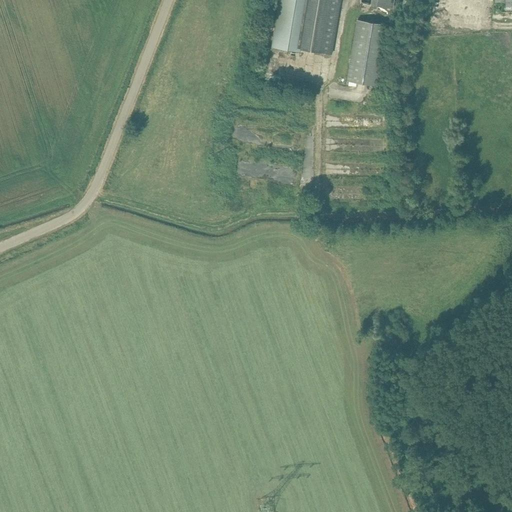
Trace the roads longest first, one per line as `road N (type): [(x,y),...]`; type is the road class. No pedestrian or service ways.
road 1 (unclassified): [(0,248),(71,215),(91,194),(168,0)]
road 2 (track): [(315,208),(259,208),(224,226),(91,194)]
road 3 (track): [(315,208),(321,79),(349,0)]
